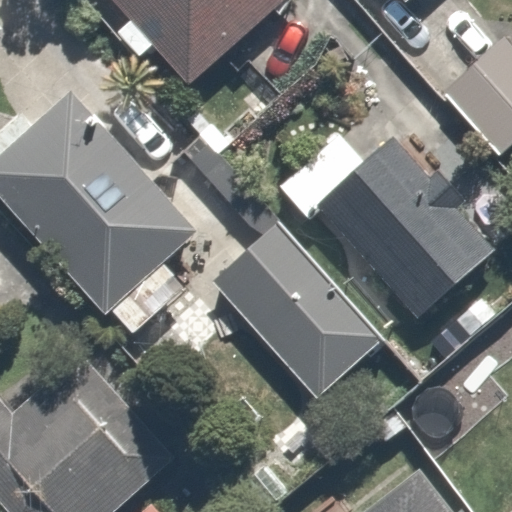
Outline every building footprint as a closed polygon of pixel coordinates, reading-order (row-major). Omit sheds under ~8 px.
[(114,0),(123,9),(109,22),(136,51),(150,38),(184,76),(266,0),(114,0)] [(511,149),(511,45),(501,34),(446,88),(509,152),(511,149)] [(190,215),(64,91),(0,155),(0,200),(104,303),(190,215)] [(487,233),(386,132),(306,212),(406,313),(487,233)] [(377,316),(273,211),(202,281),(306,386),(377,316)] [(0,502),(8,511),(92,511),(169,446),(57,317),(0,366),(0,502)] [(453,511),(418,465),(355,511),(453,511)] [(186,511),(147,466),(94,511),(186,511)]
